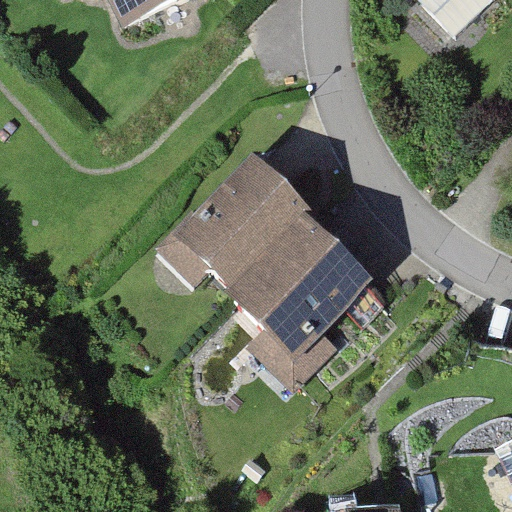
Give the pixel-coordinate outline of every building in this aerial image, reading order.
[(71,0),(83,24),(95,18),(113,55),(210,8),(205,0),(71,0)] [(511,0),(383,0),(446,66),(511,3),(511,0)] [(302,246),(247,192),(168,274),(224,327),(296,252),(302,246)] [(334,380),(377,335),(296,252),(224,327),(218,333),(286,397),(320,365),(334,380)] [(511,388),(459,375),(444,432),(511,448),(511,388)]
